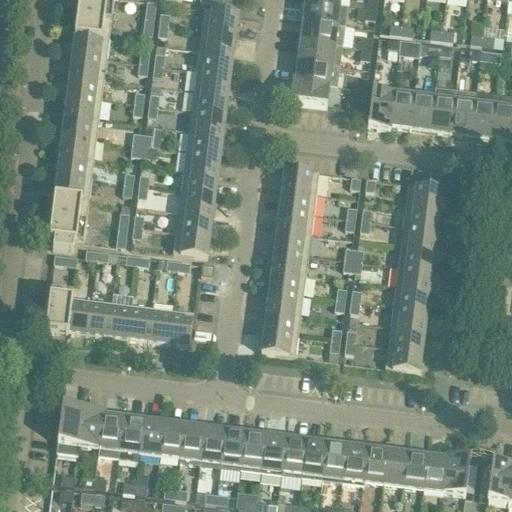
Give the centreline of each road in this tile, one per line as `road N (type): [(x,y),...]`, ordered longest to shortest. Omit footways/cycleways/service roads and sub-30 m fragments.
road 1 (residential): [(25,376),(5,359),(47,0)]
road 2 (residential): [(223,401),(437,426),(511,425)]
road 3 (residential): [(223,401),(257,133)]
road 4 (residential): [(511,178),(469,161),(257,133)]
road 5 (residential): [(25,376),(223,401)]
road 6 (residential): [(257,133),(272,0)]
